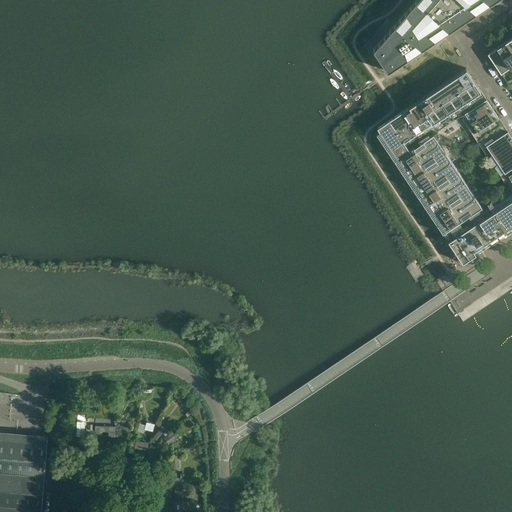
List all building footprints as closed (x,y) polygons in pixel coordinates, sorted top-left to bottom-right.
[(416,0),(373,49),(374,50),(373,50),(374,51),(373,51),(387,71),(388,71),(389,71),(495,0),(416,0)] [(511,66),(511,51),(505,42),(497,47),(510,67),(511,66)] [(510,67),(497,47),(487,54),(501,73),(510,67)] [(434,127),(459,111),(456,106),(481,90),(466,68),(377,127),(396,155),(408,147),(404,141),(432,123),(434,127)] [(499,117),(486,98),(462,114),(474,133),(499,117)] [(511,167),(511,137),(508,130),(483,147),(502,174),(511,167)] [(414,146),(397,157),(446,230),(463,219),(460,216),(469,210),(471,213),(480,208),(482,206),(481,206),(433,133),(423,140),(425,144),(416,150),(414,146)] [(511,172),(511,173),(511,172),(502,179),(509,188),(511,186),(511,172)] [(451,238),(449,240),(452,244),(451,245),(463,262),(511,229),(511,197),(485,216),(494,229),(493,230),(484,217),(463,231),(459,224),(448,232),(451,238)] [(126,430),(127,419),(117,419),(117,429),(126,430)] [(153,431),(155,425),(146,422),(144,428),(153,431)] [(84,432),(85,423),(77,423),(77,432),(84,432)] [(163,436),(168,430),(163,425),(158,431),(163,436)] [(62,433),(62,426),(54,426),(54,432),(54,435),(60,435),(60,434),(62,434),(62,433)] [(0,511),(41,511),(47,442),(48,437),(0,433),(0,511)] [(175,438),(171,433),(164,438),(168,443),(175,438)] [(179,466),(178,457),(169,458),(170,467),(179,466)]
